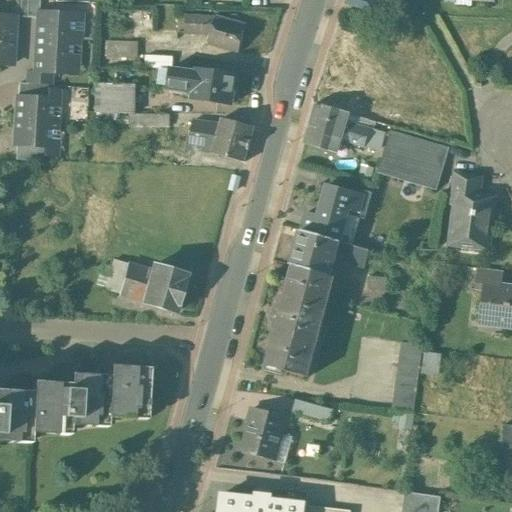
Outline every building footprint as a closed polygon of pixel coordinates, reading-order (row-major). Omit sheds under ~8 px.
[(27,0),(15,0),(15,17),(27,18),(27,0)] [(39,0),(27,0),(27,18),(38,19),(39,13),(39,0)] [(376,0),(347,0),(347,3),(374,10),(376,0)] [(75,15),(39,13),(38,19),(37,37),(73,39),(74,33),(75,15)] [(216,16),(186,15),(186,33),(211,34),(216,16)] [(14,18),(0,16),(0,40),(13,42),(14,18)] [(247,24),(216,16),(211,34),(209,43),(240,51),(247,24)] [(73,39),(37,37),(36,61),(60,62),(60,63),(72,63),(73,46),(73,39)] [(13,42),(0,40),(0,64),(11,65),(13,42)] [(137,42),(105,41),(104,57),(136,58),(137,42)] [(173,57),(147,53),(145,65),(170,68),(171,67),(172,68),(173,57)] [(354,58),(335,63),(327,61),(315,105),(349,115),(350,115),(352,107),(388,118),(393,99),(358,89),(363,72),(357,70),(354,58)] [(60,62),(36,61),(35,72),(35,73),(51,74),(59,75),(60,63),(60,62)] [(235,76),(196,71),(172,68),(171,67),(170,68),(168,89),(193,92),(192,99),(231,105),(235,76)] [(398,70),(390,68),(386,85),(394,87),(398,70)] [(35,73),(35,72),(27,72),(26,84),(47,86),(50,86),(51,74),(35,73)] [(26,84),(18,84),(18,98),(46,99),(47,86),(26,84)] [(136,85),(98,85),(98,114),(136,114),(136,85)] [(416,98),(397,93),(395,103),(414,107),(416,98)] [(46,99),(18,98),(16,122),(60,124),(60,118),(52,117),(53,100),(46,99)] [(349,115),(315,105),(303,144),(338,154),(342,141),(365,148),(365,147),(377,151),(381,137),(368,134),(370,130),(347,123),(349,115)] [(171,115),(132,115),(132,128),(171,128),(171,115)] [(255,127),(222,118),(221,123),(195,120),(187,149),(214,154),(245,162),(255,127)] [(60,124),(16,122),(14,145),(43,147),(50,148),(52,131),(59,131),(60,124)] [(450,148),(390,131),(377,173),(437,190),(450,148)] [(43,147),(16,146),(15,161),(42,162),(43,147)] [(481,179),(459,176),(455,204),(458,204),(453,243),(455,243),(456,238),(480,241),(482,227),(491,228),(495,200),(479,198),(481,179)] [(367,197),(327,185),(318,216),(308,213),(303,232),(353,246),(367,197)] [(117,198),(89,193),(80,238),(108,244),(117,198)] [(353,246),(303,232),(297,251),(293,265),(293,266),(331,276),(337,252),(342,253),(346,263),(365,268),(370,251),(353,246)] [(130,263),(114,258),(105,287),(121,292),(130,263)] [(187,275),(155,265),(153,271),(130,263),(121,292),(120,293),(142,300),(142,301),(175,312),(187,275)] [(279,316),(321,327),(335,277),(331,276),(293,266),(293,265),(279,316)] [(511,287),(502,286),(504,272),(480,269),(478,284),(486,285),(481,319),(508,323),(508,327),(511,327),(511,287)] [(387,279),(369,277),(367,290),(385,292),(387,279)] [(321,327),(279,316),(266,365),(307,377),(321,327)] [(419,346),(401,343),(391,410),(408,413),(419,346)] [(440,355),(423,353),(420,374),(437,377),(440,355)] [(96,374),(94,415),(133,417),(133,407),(148,407),(150,367),(111,365),(111,375),(96,374)] [(94,415),(96,374),(71,373),(71,384),(33,382),(32,392),(30,432),(54,434),(55,423),(93,425),(94,415)] [(0,440),(15,441),(15,432),(30,432),(32,392),(0,390),(0,440)] [(330,417),(332,406),(292,399),(290,409),(330,417)] [(291,418),(253,407),(241,451),(273,460),(281,434),(286,435),(291,418)] [(511,426),(502,425),(502,448),(511,448),(511,426)] [(273,497),(273,493),(255,492),(253,495),(220,491),(217,511),(350,511),(306,505),(306,502),(273,497)] [(404,492),(401,511),(438,511),(440,497),(404,492)]
